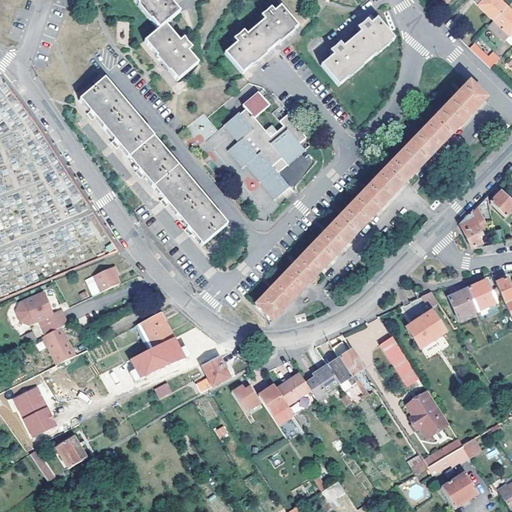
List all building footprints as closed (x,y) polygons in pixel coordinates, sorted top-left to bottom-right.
[(135,0),(159,29),(145,41),(177,80),(184,75),(198,63),(188,51),(194,47),(189,42),(186,37),(182,40),(175,32),(167,22),(181,11),(171,0),(135,0)] [(508,8),(499,0),(475,0),(474,1),(494,21),(508,8)] [(236,43),(225,52),(242,72),(251,65),(250,64),(264,52),(266,54),(268,53),(279,43),(277,41),(292,29),(294,31),(298,28),(288,16),(281,7),(274,11),(271,8),(261,16),(264,20),(246,34),(244,30),(233,39),(236,43)] [(494,21),(490,26),(506,42),(507,40),(511,35),(511,12),(508,8),(494,21)] [(460,26),(452,18),(445,25),(453,33),(460,26)] [(394,40),(376,19),(370,25),(367,21),(357,29),(360,33),(343,47),(340,44),(330,52),(333,56),(321,66),(338,87),(361,68),(394,40)] [(488,58),(474,44),(469,49),(491,70),(500,60),(493,53),(488,58)] [(464,79),(458,72),(455,75),(462,81),(464,79)] [(119,146),(202,245),(227,224),(105,79),(80,100),(114,140),(119,146)] [(486,100),(469,84),(320,238),(255,305),(272,322),(287,306),(407,181),(415,173),(486,100)] [(240,110),(223,123),(237,140),(227,148),(241,167),(245,164),(273,199),(289,187),(278,172),(306,151),(299,142),(305,137),(287,114),(284,117),(281,113),(288,108),(279,97),(275,100),(280,106),(273,111),(284,125),(277,131),(271,124),(264,129),(254,116),(270,103),(264,96),(261,97),(257,92),(245,101),(248,105),(241,111),(240,110)] [(140,202),(143,200),(137,192),(134,194),(140,202)] [(505,218),(511,209),(511,202),(500,192),(489,204),(505,218)] [(475,209),(459,226),(472,249),(481,244),(478,237),(481,235),(479,230),(485,226),(475,209)] [(503,243),(501,230),(494,232),(496,244),(503,243)] [(119,250),(114,243),(105,248),(109,254),(119,250)] [(208,250),(205,253),(211,260),(214,257),(208,250)] [(118,275),(114,265),(110,267),(115,276),(118,275)] [(115,276),(110,267),(91,276),(99,294),(119,285),(115,276)] [(490,276),(511,324),(511,294),(505,279),(501,281),(498,275),(490,276)] [(466,290),(477,312),(495,304),(485,282),(466,290)] [(477,312),(466,290),(447,299),(458,321),(477,312)] [(436,301),(431,293),(422,297),(428,306),(436,301)] [(22,306),(30,325),(37,322),(44,336),(60,328),(67,325),(60,311),(51,316),(40,297),(22,306)] [(30,325),(22,306),(19,308),(14,317),(17,325),(28,326),(30,325)] [(430,313),(405,329),(419,350),(444,334),(430,313)] [(172,338),(159,314),(140,323),(153,348),(172,338)] [(74,356),(60,328),(44,336),(41,338),(56,366),(74,356)] [(193,342),(187,331),(172,338),(153,348),(138,355),(145,366),(193,342)] [(32,335),(30,332),(19,338),(23,347),(27,345),(24,339),(32,335)] [(24,339),(27,345),(35,341),(32,335),(24,339)] [(407,388),(419,379),(412,368),(392,338),(379,346),(407,388)] [(463,342),(470,354),(476,351),(469,338),(463,342)] [(339,359),(352,378),(355,376),(364,369),(352,351),(349,353),(341,342),(332,348),(339,359)] [(228,377),(218,357),(201,366),(211,386),(228,377)] [(355,383),(352,378),(339,359),(327,366),(338,384),(339,385),(346,381),(351,388),(352,387),(353,388),(357,386),(355,383)] [(338,384),(327,366),(312,376),(315,380),(307,385),(310,390),(318,403),(326,397),(324,394),(338,384)] [(307,385),(299,374),(275,389),(287,406),(310,390),(307,385)] [(369,396),(358,381),(355,383),(357,386),(363,396),(365,399),(369,396)] [(160,399),(172,392),(167,382),(154,389),(160,399)] [(206,390),(201,382),(196,385),(200,392),(206,390)] [(256,398),(249,388),(246,390),(242,385),(231,393),(240,408),(244,414),(260,403),(256,398)] [(275,389),(273,386),(258,396),(271,417),(287,406),(275,389)] [(43,402),(37,389),(17,399),(22,409),(18,411),(32,439),(55,428),(46,410),(43,411),(39,404),(43,402)] [(449,426),(427,392),(405,407),(412,417),(409,420),(418,432),(420,430),(428,441),(449,426)] [(290,405),(293,412),(310,406),(307,398),(290,405)] [(224,425),(214,429),(219,439),(228,435),(224,425)] [(73,437),(54,448),(67,469),(85,458),(73,437)] [(444,449),(448,456),(460,449),(463,447),(459,440),(444,449)] [(463,447),(460,449),(465,456),(467,460),(478,453),(471,442),(463,447)] [(489,460),(499,454),(496,448),(486,454),(489,460)] [(444,449),(423,462),(427,468),(448,456),(444,449)] [(448,456),(427,468),(432,476),(465,456),(460,449),(448,456)] [(53,478),(35,451),(29,455),(48,481),(53,478)] [(427,468),(423,462),(411,469),(415,476),(427,468)] [(462,474),(440,489),(454,511),(477,496),(470,486),(474,483),(469,476),(465,478),(462,474)] [(320,476),(314,480),(320,491),(327,487),(320,476)] [(334,511),(347,506),(342,497),(346,495),(339,481),(323,490),(334,511)] [(511,511),(511,482),(506,487),(507,489),(499,495),(511,511)] [(499,495),(507,489),(506,487),(505,485),(496,492),(499,495)]
